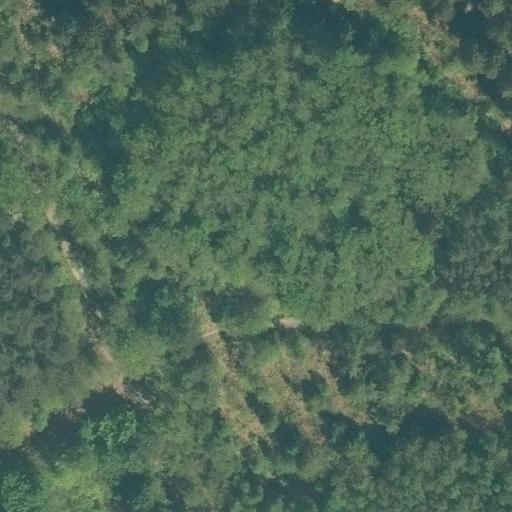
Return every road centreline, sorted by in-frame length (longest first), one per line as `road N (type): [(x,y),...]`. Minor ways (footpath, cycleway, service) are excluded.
road 1 (track): [(120,369),(236,327),(511,324)]
road 2 (track): [(186,511),(120,369)]
